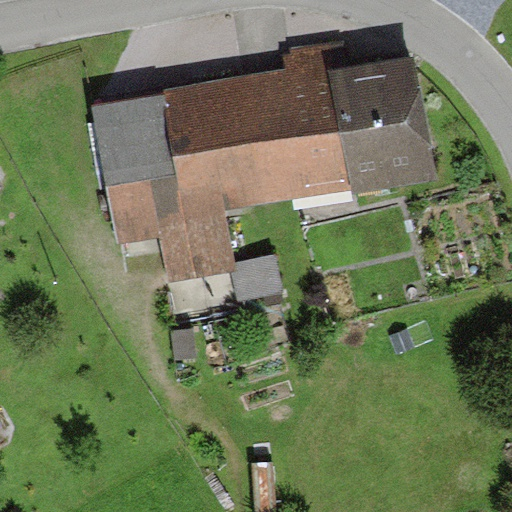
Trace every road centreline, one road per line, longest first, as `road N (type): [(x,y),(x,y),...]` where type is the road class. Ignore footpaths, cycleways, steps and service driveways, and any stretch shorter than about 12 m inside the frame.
road 1 (residential): [(511,120),(473,61),(379,0)]
road 2 (residential): [(137,0),(0,24)]
